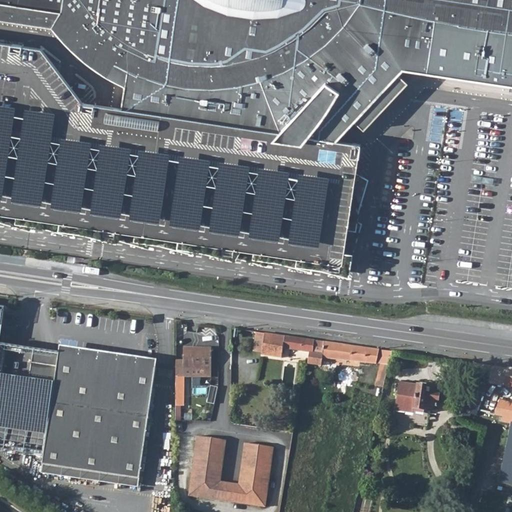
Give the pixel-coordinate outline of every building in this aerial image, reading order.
[(0,0),(0,2),(64,13),(89,42),(122,67),(128,70),(153,80),(190,89),(231,89),(269,81),(299,69),(316,58),(332,43),(363,0),(0,0)] [(434,29),(436,15),(364,0),(363,0),(332,43),(316,58),(299,69),(269,81),(231,89),(190,89),(153,80),(128,70),(122,103),(338,135),(356,116),(379,92),(400,70),(405,65),(429,68),(432,43),(434,29)] [(511,0),(364,0),(436,15),(447,17),(492,24),(511,26),(511,0)] [(432,43),(429,68),(511,80),(511,26),(492,24),(447,17),(436,15),(434,29),(432,43)] [(0,208),(344,259),(352,202),(361,138),(338,135),(122,103),(109,101),(83,98),(43,42),(0,36),(0,208)] [(409,78),(400,70),(379,92),(356,116),(365,125),(388,101),(409,78)] [(3,305),(0,304),(0,457),(40,482),(42,473),(57,362),(58,351),(0,344),(0,333),(0,331),(3,305)] [(307,340),(265,333),(262,354),(282,357),(283,348),(310,352),(308,363),(321,366),(323,358),(325,342),(307,340)] [(325,342),(323,358),(380,367),(378,374),(377,378),(376,387),(379,387),(378,392),(382,393),(392,352),(325,342)] [(60,345),(58,351),(57,362),(42,473),(137,487),(155,359),(60,345)] [(177,360),(176,406),(184,406),(184,375),(185,368),(211,369),(211,348),(185,348),(184,360),(177,360)] [(475,364),(463,362),(460,379),(466,380),(457,408),(464,411),(465,407),(468,396),(472,380),(473,374),(475,364)] [(473,374),(472,380),(499,384),(511,386),(511,369),(475,364),(473,374)] [(472,380),(468,396),(494,401),(498,389),(499,384),(472,380)] [(400,383),(396,409),(415,412),(416,409),(437,411),(440,392),(441,392),(441,389),(428,387),(426,384),(421,383),(419,386),(400,383)] [(468,396),(465,407),(478,410),(491,413),(494,401),(468,396)] [(511,402),(500,399),(495,414),(510,418),(511,417),(511,402)] [(465,407),(464,411),(476,415),(478,410),(465,407)] [(198,437),(190,494),(265,504),(273,447),(244,443),(239,485),(221,482),(227,440),(198,437)]
